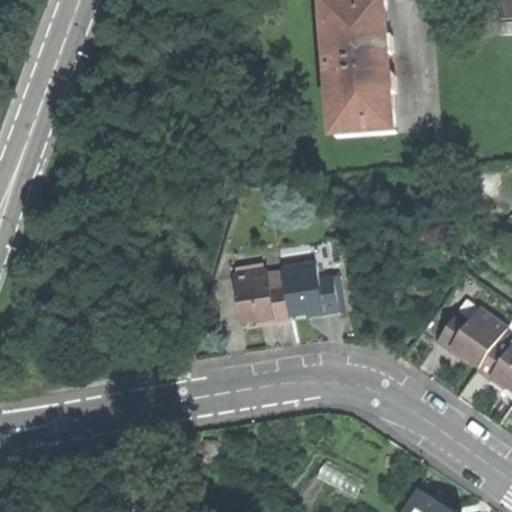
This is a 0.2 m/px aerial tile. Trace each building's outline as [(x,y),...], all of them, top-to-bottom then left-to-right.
[(328,5),(338,138),(397,134),(394,95),(390,39),(387,0),(328,5)] [(511,0),(500,0),(502,19),(511,18),(511,0)] [(395,39),(390,39),(394,95),(400,94),(397,66),(395,39)] [(322,261),(287,267),(290,280),(296,314),(314,310),(329,308),(330,313),(346,310),(339,273),(325,275),(322,261)] [(239,275),(247,321),(262,318),(279,315),(281,322),(297,319),(296,314),(290,280),(276,283),(274,268),(239,275)] [(463,310),(441,340),(454,350),(457,346),(468,354),(483,365),(503,339),(511,327),(483,307),(474,318),(463,310)] [(511,345),(503,339),(483,365),(481,369),(494,378),(496,375),(510,385),(511,386),(511,345)] [(452,511),(420,491),(406,511),(452,511)]
